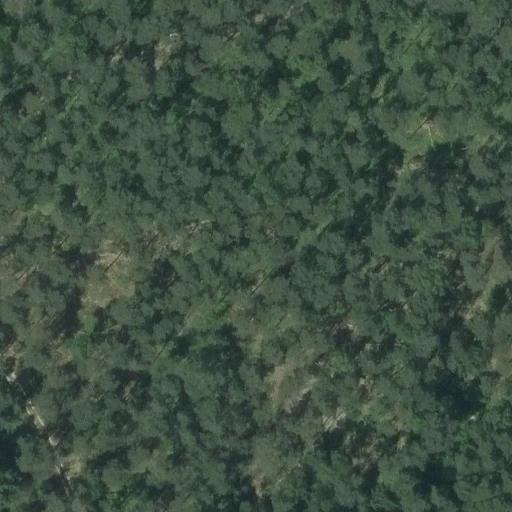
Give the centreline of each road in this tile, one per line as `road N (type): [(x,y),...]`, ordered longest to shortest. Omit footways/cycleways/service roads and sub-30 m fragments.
road 1 (track): [(304,0),(75,70),(40,84),(0,119)]
road 2 (track): [(0,382),(69,511)]
